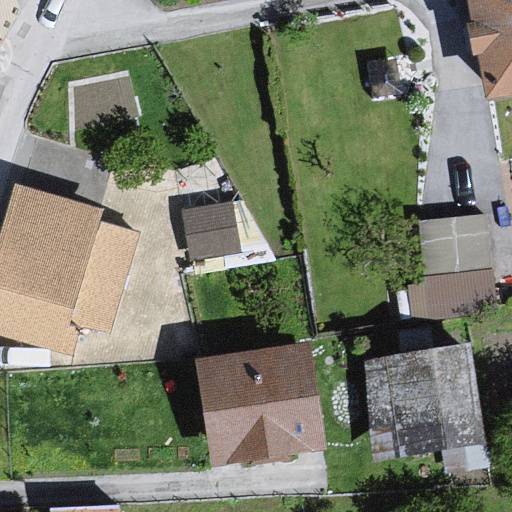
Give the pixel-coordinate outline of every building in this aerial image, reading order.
[(511,0),(436,0),(459,101),(511,93),(511,0)] [(130,235),(6,191),(0,211),(0,352),(49,363),(100,349),(130,235)] [(187,200),(191,249),(238,245),(234,196),(187,200)] [(493,207),(413,211),(418,312),(499,307),(493,207)] [(464,437),(449,348),(348,363),(363,453),(464,437)] [(292,349),(170,367),(167,423),(191,476),(214,471),(298,454),(292,349)]
